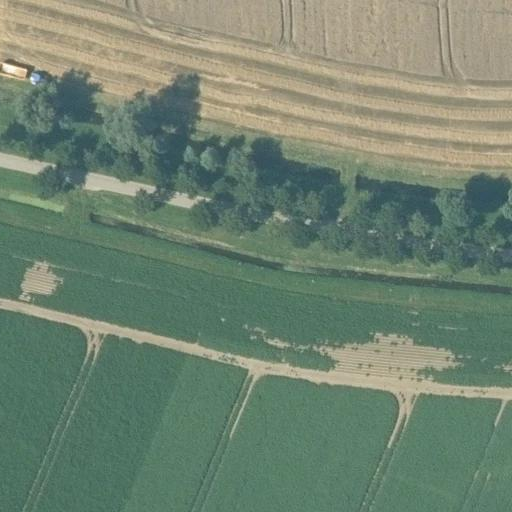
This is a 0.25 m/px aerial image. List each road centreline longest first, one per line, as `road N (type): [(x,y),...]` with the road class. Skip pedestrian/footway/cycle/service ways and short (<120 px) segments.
road 1 (track): [(0,77),(351,163),(511,182)]
road 2 (track): [(0,214),(256,282),(511,307)]
road 3 (unclassified): [(511,259),(261,218),(0,161)]
